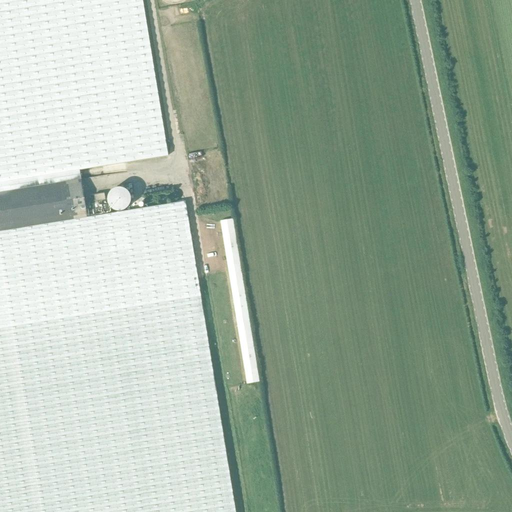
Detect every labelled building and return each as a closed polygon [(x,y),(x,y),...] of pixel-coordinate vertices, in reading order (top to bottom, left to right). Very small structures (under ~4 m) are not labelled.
[(142,0),(0,0),(0,511),(235,511),(186,201),(87,218),(79,170),(168,156),(161,116),(142,0)] [(130,195),(130,194),(129,193),(128,192),(127,191),(127,190),(126,189),(124,189),(123,188),(122,188),(121,187),(120,187),(118,187),(117,187),(116,188),(115,188),(114,189),(112,189),(111,190),(111,191),(110,192),(109,193),(108,194),(108,195),(108,196),(107,198),(107,199),(107,200),(108,201),(108,203),(108,204),(109,205),(110,206),(110,207),(111,208),(112,209),(113,209),(115,210),(116,210),(117,210),(118,211),(119,211),(121,210),(122,210),(123,210),(124,209),(125,209),(126,208),(127,207),(128,206),(129,205),(129,204),(130,203),(130,202),(130,200),(131,199),(131,198),(130,197),(130,195)] [(233,220),(221,221),(225,247),(237,245),(233,220)] [(237,245),(225,247),(229,273),(241,271),(237,245)] [(241,271),(229,273),(234,303),(246,301),(241,271)] [(246,301),(234,303),(239,332),(251,330),(246,301)] [(251,330),(239,332),(243,358),(255,356),(251,330)] [(255,356),(243,358),(247,384),(259,382),(255,356)]
